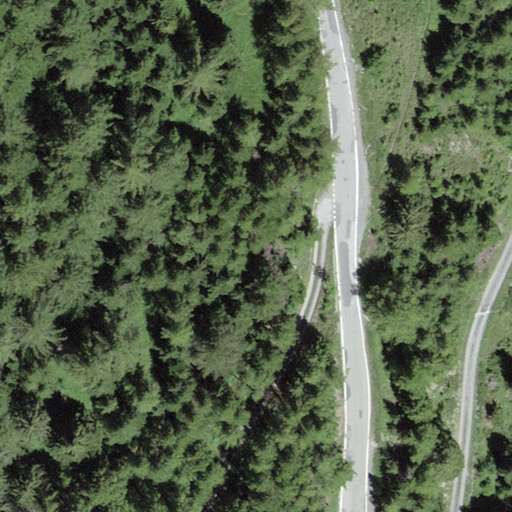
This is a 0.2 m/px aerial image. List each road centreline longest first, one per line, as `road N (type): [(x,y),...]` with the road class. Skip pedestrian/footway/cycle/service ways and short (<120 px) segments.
road 1 (unclassified): [(355,511),(341,120),(324,0)]
road 2 (track): [(204,511),(318,289),(316,227),(345,199)]
road 3 (track): [(449,511),(464,383),(511,236)]
